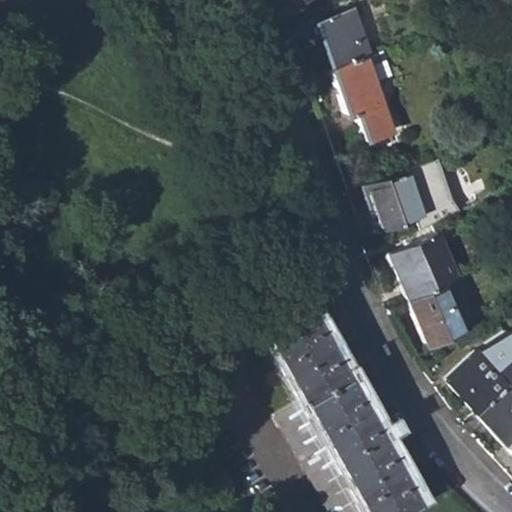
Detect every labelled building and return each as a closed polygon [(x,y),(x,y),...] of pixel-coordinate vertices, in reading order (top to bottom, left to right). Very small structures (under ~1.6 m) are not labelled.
[(310,21),(325,67),(363,54),(368,53),(352,7),(310,21)] [(363,54),(325,67),(341,113),(351,109),(361,138),(388,129),(363,54)] [(358,185),(374,230),(418,215),(402,170),(358,185)] [(382,253),(402,299),(439,283),(453,277),(433,231),(382,253)] [(459,329),(439,283),(402,299),(423,345),(459,329)] [(270,337),(310,406),(370,511),(416,511),(424,508),(312,313),(270,337)] [(442,380),(469,411),(503,381),(511,372),(511,344),(510,343),(488,363),(476,349),(442,380)] [(511,435),(511,390),(503,381),(469,411),(500,445),(511,435)] [(336,511),(370,511),(310,406),(284,421),(336,511)] [(511,435),(500,445),(511,458),(511,435)]
